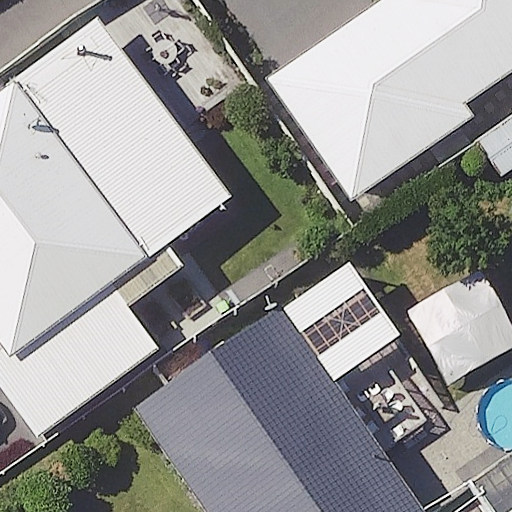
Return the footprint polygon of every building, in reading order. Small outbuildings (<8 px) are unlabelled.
[(511,0),(388,0),(391,4),(271,87),(354,207),(470,126),(462,114),(511,79),(511,0)] [(0,102),(0,334),(7,344),(0,349),(0,403),(34,449),(158,357),(113,297),(231,209),(97,30),(0,102)] [(511,185),(511,119),(475,151),(508,190),(511,185)] [(407,511),(284,331),(146,424),(206,511),(407,511)] [(511,511),(511,425),(458,461),(490,511),(511,511)]
